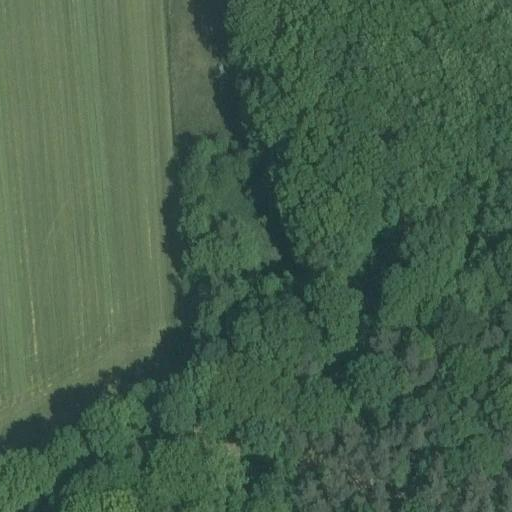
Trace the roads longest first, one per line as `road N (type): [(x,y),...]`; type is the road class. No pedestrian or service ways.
road 1 (track): [(215,385),(511,217)]
road 2 (track): [(0,503),(215,385)]
